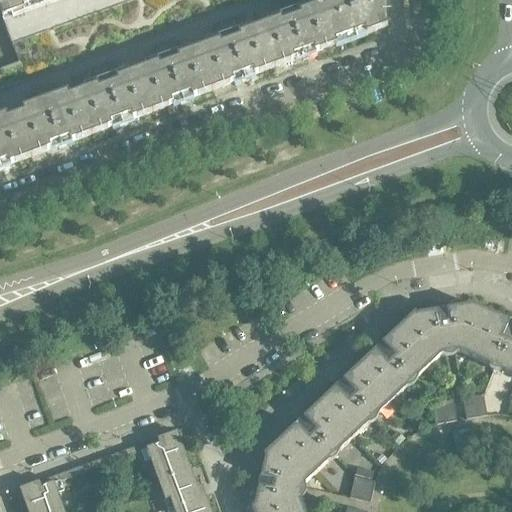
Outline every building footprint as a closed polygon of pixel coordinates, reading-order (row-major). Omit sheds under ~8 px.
[(0,0),(0,13),(2,19),(10,16),(12,20),(57,3),(55,0),(0,0)] [(267,21),(279,16),(274,4),(286,0),(295,0),(299,9),(311,5),(312,8),(320,5),(319,2),(323,0),(55,0),(57,3),(12,20),(10,16),(2,19),(18,64),(29,94),(30,94),(50,86),(55,98),(67,94),(68,97),(76,94),(85,91),(84,88),(96,83),(91,71),(111,64),(116,76),(128,72),(129,75),(137,72),(146,69),(145,65),(157,61),(152,49),(172,42),(177,54),(189,49),(190,53),(198,50),(207,46),(206,43),(218,39),(213,27),(234,19),(238,31),(250,27),(251,30),(259,27),(268,24),(267,21)] [(334,43),(320,5),(312,8),(311,5),(299,9),(295,0),(286,0),(274,4),(279,16),(267,21),(268,24),(259,27),(275,69),(295,61),(294,57),(302,54),(305,61),(310,59),(317,57),(316,54),(337,46),(335,42),(334,43)] [(387,28),(387,6),(387,0),(323,0),(319,2),(320,5),(334,43),(335,42),(353,36),(355,40),(387,28)] [(275,69),(259,27),(251,30),(250,27),(238,31),(234,19),(213,27),(218,39),(206,43),(207,46),(198,50),(214,91),(233,84),(234,87),(241,84),(242,84),(247,83),(244,76),(253,72),(254,76),(275,69)] [(214,91),(198,50),(190,53),(189,49),(177,54),(172,42),(152,49),(157,61),(145,65),(146,69),(137,72),(153,113),(173,106),(172,102),(180,99),(183,106),(188,104),(195,101),(194,98),(214,91)] [(0,118),(6,116),(7,119),(15,116),(24,113),(23,110),(35,106),(30,94),(29,94),(18,64),(0,70),(0,118)] [(153,113),(137,72),(129,75),(128,72),(116,76),(111,64),(91,71),(96,83),(84,88),(85,91),(76,94),(92,136),(111,129),(112,131),(119,129),(124,127),(122,120),(131,117),(132,121),(153,113)] [(92,136),(76,94),(68,97),(67,94),(55,98),(50,86),(30,94),(35,106),(23,110),(24,113),(15,116),(31,158),(51,151),(50,147),(58,144),(61,150),(66,148),(73,146),(72,143),(92,136)] [(31,158),(15,116),(7,119),(6,116),(0,118),(0,172),(2,172),(0,165),(9,162),(10,166),(31,158)] [(470,359),(489,314),(468,304),(467,307),(444,311),(416,316),(414,314),(397,330),(428,363),(434,357),(438,360),(441,357),(450,355),(458,354),(470,359)] [(511,377),(511,323),(489,314),(470,359),(511,377)] [(422,368),(428,363),(397,330),(358,367),(393,403),(426,372),(422,368)] [(379,416),(393,403),(358,367),(319,403),(354,440),(367,427),(364,423),(376,412),(379,416)] [(487,418),(483,397),(462,400),(466,421),(487,418)] [(456,423),(453,402),(432,406),(435,426),(456,423)] [(340,452),(354,440),(319,403),(280,440),(315,476),(328,464),(325,460),(337,449),(340,452)] [(190,470),(179,439),(179,438),(161,444),(159,439),(157,440),(159,445),(146,450),(146,451),(158,482),(190,470)] [(104,467),(146,451),(146,450),(159,445),(157,440),(102,460),(104,467)] [(303,495),(305,485),(315,476),(280,440),(263,456),(265,458),(259,484),(253,508),(251,509),(252,511),(305,511),(301,501),(303,495)] [(54,485),(97,470),(94,463),(39,483),(41,488),(54,483),(54,485)] [(210,511),(206,498),(205,497),(193,501),(190,493),(198,490),(190,470),(158,482),(165,502),(169,500),(173,511),(210,511)] [(370,504),(375,484),(354,479),(349,500),(370,504)] [(64,511),(54,485),(54,483),(41,488),(39,483),(36,484),(38,489),(21,495),(26,511),(64,511)]
